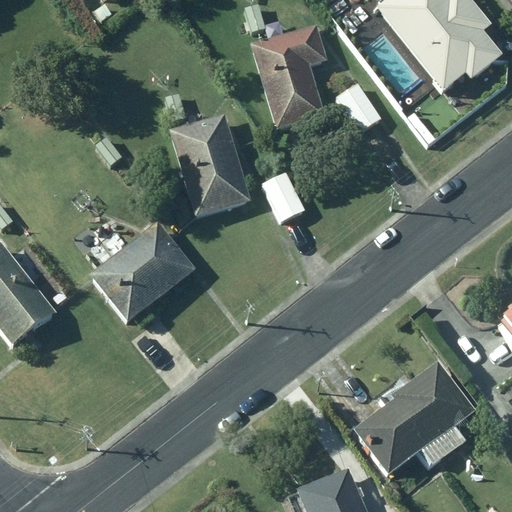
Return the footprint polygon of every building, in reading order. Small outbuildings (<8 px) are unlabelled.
[(464,0),(382,0),(384,2),(374,10),(441,95),(465,76),(470,83),(500,59),(482,35),(488,30),(464,0)] [(311,29),(241,51),(268,139),(318,123),(302,70),(322,64),(311,29)] [(333,105),(357,140),(380,125),(356,90),(333,105)] [(181,100),(158,106),(164,127),(187,120),(181,100)] [(228,115),(162,130),(183,223),(249,209),(228,115)] [(260,191),(279,229),(304,217),(285,179),(260,191)] [(92,230),(100,241),(114,230),(105,219),(92,230)] [(123,325),(190,273),(153,226),(86,278),(123,325)] [(0,345),(3,349),(50,313),(0,246),(0,345)] [(472,414),(435,367),(390,402),(391,405),(351,436),(386,481),(472,414)] [(361,511),(345,473),(294,495),(301,511),(361,511)]
